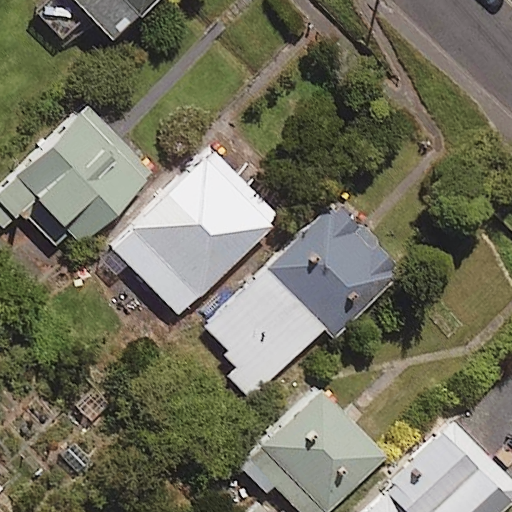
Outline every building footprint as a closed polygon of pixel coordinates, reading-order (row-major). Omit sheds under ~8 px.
[(133,0),(75,0),(104,29),(133,0)] [(85,99),(0,183),(0,221),(3,225),(32,196),(74,239),(149,164),(85,99)] [(208,142),(106,242),(176,311),(277,211),(208,142)] [(398,272),(326,200),(262,263),(324,325),(334,335),(398,272)] [(324,325),(262,263),(198,326),(235,363),(223,375),(248,400),(324,325)] [(320,511),(384,449),(315,380),(236,458),(289,511),(320,511)] [(490,511),(511,491),(511,476),(449,413),(347,511),(490,511)]
